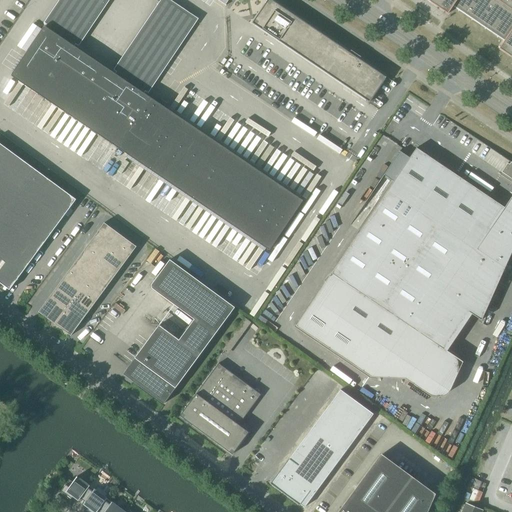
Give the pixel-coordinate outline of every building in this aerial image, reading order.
[(11,76),(117,148),(150,98),(144,94),(145,91),(146,92),(194,20),(164,0),(116,71),(116,72),(115,74),(74,46),(76,44),(76,45),(106,0),(62,0),(46,24),(47,25),(45,27),(44,26),(11,76)] [(331,77),(342,85),(343,84),(369,100),(384,78),(377,73),(377,72),(359,60),(361,57),(351,51),(349,53),(270,0),(267,0),(258,13),(258,14),(251,23),(328,75),(327,76),(328,75),(331,77),(330,78),(331,78),(331,77)] [(453,6),(468,16),(504,41),(500,48),(499,47),(498,48),(511,57),(511,0),(426,0),(446,13),(445,13),(447,14),(453,6)] [(150,98),(117,148),(269,251),(303,201),(150,98)] [(510,163),(506,160),(506,161),(475,140),(468,150),(499,171),(504,164),(506,165),(507,163),(509,165),(510,163)] [(23,272),(76,200),(0,144),(0,259),(2,257),(23,272)] [(371,377),(391,378),(405,379),(429,395),(430,396),(431,396),(433,397),(434,397),(436,397),(437,397),(439,397),(440,397),(442,396),(443,396),(445,395),(446,394),(447,393),(448,392),(449,391),(450,390),(451,388),(463,362),(444,349),(469,312),(481,321),(511,251),(511,196),(504,208),(416,148),(409,158),(400,151),(383,176),(393,182),(296,326),(371,377)] [(511,162),(510,163),(509,165),(507,163),(506,165),(501,172),(511,179),(511,162)] [(104,223),(97,233),(113,245),(120,235),(104,223)] [(97,233),(91,241),(107,253),(113,245),(97,233)] [(120,235),(113,245),(129,257),(136,247),(120,235)] [(91,241),(85,249),(101,261),(107,253),(91,241)] [(113,245),(107,253),(123,265),(129,257),(113,245)] [(85,249),(79,257),(95,269),(101,261),(85,249)] [(107,253),(101,261),(117,273),(123,265),(107,253)] [(79,257),(73,265),(89,277),(95,269),(79,257)] [(135,358),(128,366),(135,378),(133,382),(163,404),(235,308),(170,260),(151,285),(152,289),(194,320),(179,340),(159,325),(135,358)] [(101,261),(95,269),(111,281),(117,273),(101,261)] [(73,265),(67,273),(83,285),(89,277),(73,265)] [(95,269),(89,277),(105,289),(111,281),(95,269)] [(67,273),(61,281),(77,293),(83,285),(67,273)] [(89,277),(83,285),(99,297),(105,289),(89,277)] [(61,281),(55,289),(71,301),(77,293),(61,281)] [(83,285),(77,293),(93,305),(99,297),(83,285)] [(55,289),(49,297),(65,309),(71,301),(55,289)] [(77,293),(71,301),(87,313),(93,305),(77,293)] [(38,312),(54,324),(65,309),(49,297),(38,312)] [(71,301),(65,309),(81,321),(87,313),(71,301)] [(65,309),(54,324),(71,336),(81,321),(65,309)] [(261,395),(218,364),(180,416),(232,455),(249,432),(238,425),(261,395)] [(373,414),(344,392),(340,390),(272,483),(280,490),(282,488),(289,493),(288,495),(304,508),(373,414)] [(427,511),(434,498),(433,497),(425,492),(428,489),(420,483),(417,486),(394,469),(396,466),(389,460),(386,463),(379,458),(379,457),(338,511),(427,511)] [(57,478),(62,482),(65,477),(61,473),(57,478)] [(78,501),(80,498),(88,488),(89,486),(77,477),(72,482),(69,480),(61,491),(71,499),(73,497),(78,501)] [(89,511),(97,511),(98,511),(105,501),(107,499),(94,489),(92,492),(88,488),(80,498),(85,502),(83,505),(88,509),(87,510),(89,511)] [(122,511),(124,511),(111,502),(110,504),(105,501),(98,511),(122,511)]
